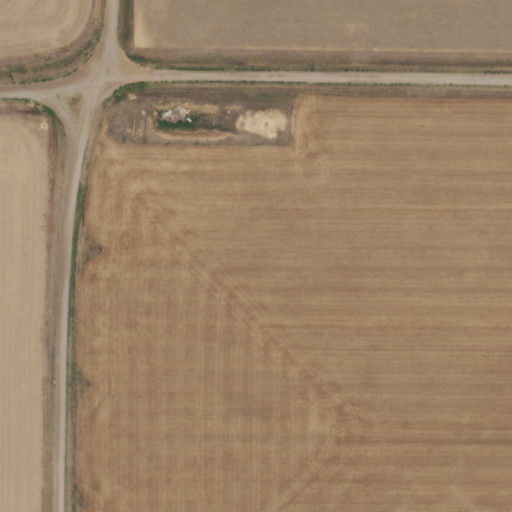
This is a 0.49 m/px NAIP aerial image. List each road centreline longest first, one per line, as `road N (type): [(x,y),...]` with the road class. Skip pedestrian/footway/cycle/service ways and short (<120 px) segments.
road 1 (residential): [(62,511),(70,226),(112,0)]
road 2 (residential): [(511,81),(96,77)]
